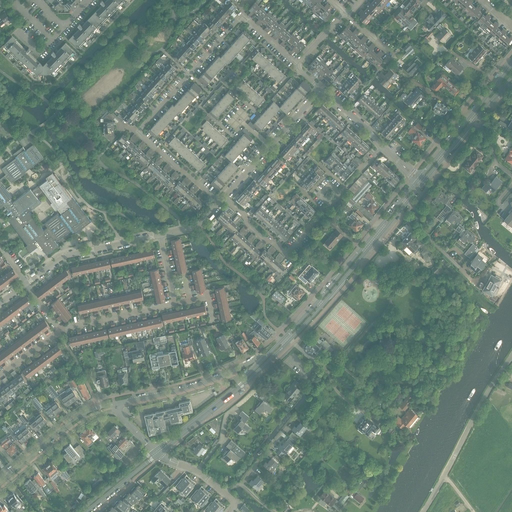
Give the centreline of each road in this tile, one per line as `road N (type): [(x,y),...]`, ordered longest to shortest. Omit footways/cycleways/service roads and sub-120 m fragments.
road 1 (tertiary): [(158,454),(290,339),(407,202)]
road 2 (tertiary): [(402,198),(247,376),(154,450)]
road 3 (residential): [(423,511),(511,355)]
road 4 (residential): [(242,16),(137,132)]
road 5 (tertiary): [(511,65),(418,179)]
road 6 (residential): [(25,284),(64,256),(160,235)]
road 7 (residential): [(286,253),(382,146)]
road 8 (residential): [(114,404),(80,414),(0,482)]
road 9 (tertiary): [(422,183),(511,78)]
road 10 (residential): [(114,404),(234,370)]
